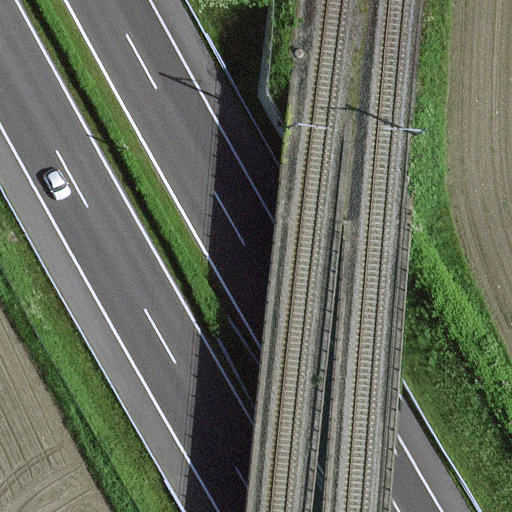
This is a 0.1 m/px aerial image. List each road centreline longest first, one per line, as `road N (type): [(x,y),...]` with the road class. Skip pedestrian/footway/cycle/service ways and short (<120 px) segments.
road 1 (motorway): [(402,511),(108,0)]
road 2 (motorway): [(0,47),(259,511)]
